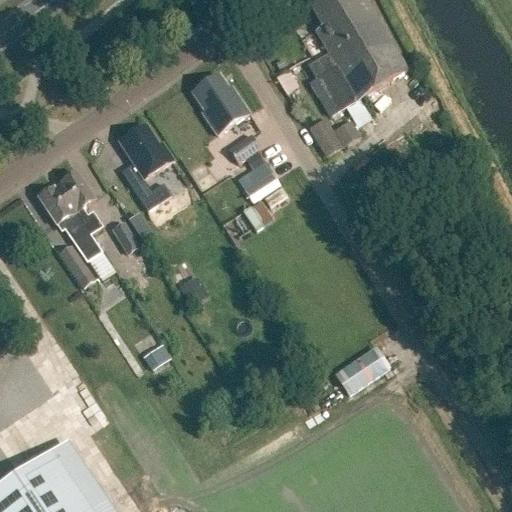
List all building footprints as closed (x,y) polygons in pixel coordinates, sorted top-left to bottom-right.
[(365,40),(392,86),(409,76),(363,0),(349,0),(347,2),(346,0),(331,0),(312,12),(323,30),(337,22),(352,48),(365,40)] [(345,113),(392,86),(365,40),(352,48),(337,22),(323,30),(316,35),(330,58),(309,70),(317,82),(324,78),(345,113)] [(285,95),(299,88),(289,70),(275,77),(285,95)] [(229,94),(220,80),(194,97),(206,115),(204,117),(218,138),(248,118),(231,93),(229,94)] [(362,142),(354,129),(339,138),(347,151),(362,142)] [(173,164),(163,149),(161,151),(147,130),(121,147),(144,183),(173,164)] [(238,169),(261,153),(251,139),(229,154),(238,169)] [(335,140),(321,149),(328,162),(343,153),(335,140)] [(201,191),(215,181),(201,159),(186,168),(201,191)] [(57,189),(91,238),(102,231),(92,216),(87,220),(82,212),(95,204),(77,176),(57,189)] [(272,178),(246,195),(254,207),(280,190),(272,178)] [(153,193),(147,185),(135,193),(149,213),(172,198),(164,186),(153,193)] [(90,239),(91,238),(57,189),(39,202),(56,229),(63,224),(67,230),(64,232),(86,266),(101,256),(90,239)] [(144,243),(153,237),(140,217),(130,223),(144,243)] [(125,226),(114,233),(129,257),(140,250),(125,226)] [(59,257),(84,292),(95,284),(71,249),(59,257)] [(199,285),(181,295),(191,311),(208,301),(199,285)] [(163,348),(143,362),(152,375),(172,362),(163,348)] [(349,399),(389,373),(376,352),(336,379),(349,399)] [(0,511),(89,511),(52,457),(0,491),(0,511)]
